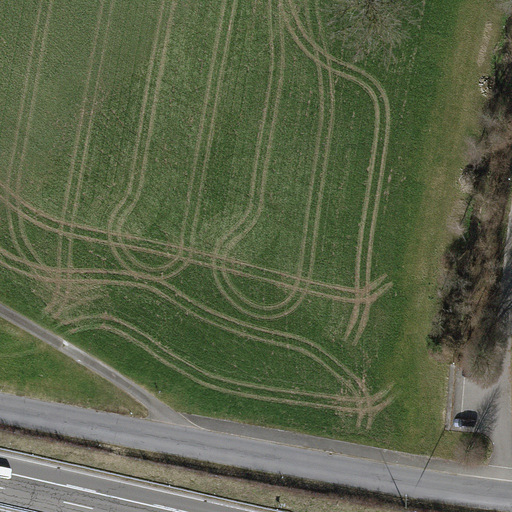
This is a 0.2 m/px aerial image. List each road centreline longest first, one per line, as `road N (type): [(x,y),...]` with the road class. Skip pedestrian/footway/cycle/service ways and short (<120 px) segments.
road 1 (unclassified): [(0,407),(511,504)]
road 2 (track): [(501,503),(511,334)]
